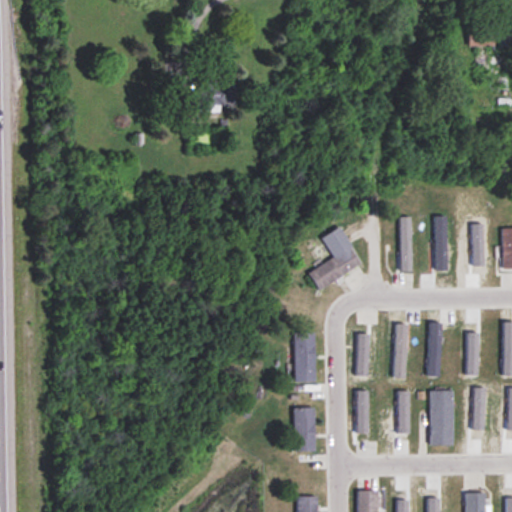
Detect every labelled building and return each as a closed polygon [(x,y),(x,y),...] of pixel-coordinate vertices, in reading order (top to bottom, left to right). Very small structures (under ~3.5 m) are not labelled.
[(511,49),(511,26),(498,26),(498,49),(511,49)] [(493,47),(493,27),(468,27),(468,47),(493,47)] [(220,113),(220,104),(234,104),(234,81),(198,81),(198,89),(180,89),(180,113),(220,113)] [(361,268),(341,227),(321,238),(332,260),(308,272),(317,290),(361,268)] [(511,228),(501,229),(501,270),(511,270),(511,228)] [(313,383),(313,334),(293,334),(293,383),(313,383)] [(452,445),(452,392),(428,392),(428,445),(452,445)] [(293,451),(313,451),(313,409),(293,409),(293,451)] [(356,511),(376,511),(376,490),(356,490),(356,511)] [(463,511),(483,511),(483,492),(463,492),(463,511)]
